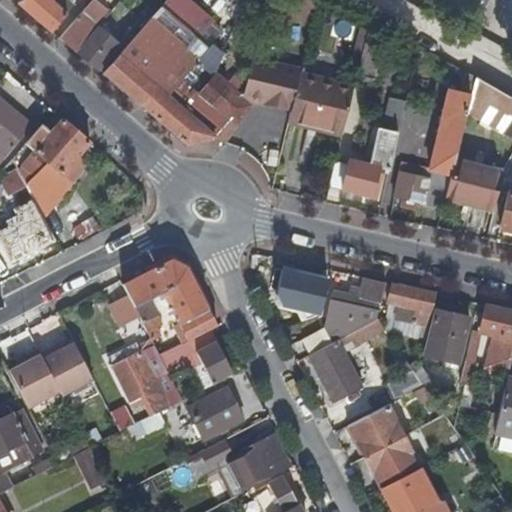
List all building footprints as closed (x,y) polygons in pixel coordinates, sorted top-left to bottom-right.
[(65,0),(18,0),(17,2),(51,31),(65,15),(62,13),(70,3),(65,0)] [(113,0),(90,0),(59,38),(77,53),(97,29),(92,25),(105,11),(113,0)] [(165,0),(103,73),(141,106),(188,50),(197,28),(165,0)] [(277,3),(272,0),(260,0),(260,4),(269,12),(277,3)] [(458,0),(478,9),(482,0),(458,0)] [(372,77),(383,29),(367,18),(354,74),(372,77)] [(141,106),(167,128),(197,92),(183,81),(200,62),(216,43),(197,28),(188,50),(141,106)] [(116,46),(97,29),(77,53),(95,69),(116,46)] [(453,64),(449,74),(450,75),(470,93),(474,76),(453,64)] [(335,72),(301,65),(298,73),(333,82),(335,72)] [(320,123),(318,129),(340,134),(351,86),(333,82),(298,73),(289,116),(320,123)] [(167,128),(186,144),(189,144),(190,143),(201,142),(211,141),(221,142),(224,143),(253,107),(240,96),(215,75),(198,94),(197,92),(167,128)] [(465,113),(511,139),(511,98),(474,76),(470,93),(470,94),(465,113)] [(417,202),(443,208),(444,202),(445,197),(451,174),(454,159),(465,113),(470,94),(447,89),(430,167),(401,161),(393,196),(401,198),(417,202)] [(382,169),(389,171),(406,101),(388,98),(382,130),(376,129),(369,164),(347,159),(346,165),(334,162),(329,185),(376,195),(382,169)] [(0,162),(30,126),(0,100),(0,162)] [(287,122),(318,129),(320,123),(289,116),(287,122)] [(13,159),(21,175),(41,212),(44,218),(57,204),(73,182),(63,176),(78,157),(90,143),(62,120),(52,132),(49,135),(40,127),(13,159)] [(73,182),(87,164),(78,157),(63,176),(73,182)] [(13,179),(21,175),(13,159),(6,167),(13,179)] [(503,171),(454,159),(451,174),(445,197),(494,208),(503,171)] [(511,195),(506,194),(500,228),(511,229),(510,232),(511,232),(511,195)] [(445,197),(444,202),(493,213),(494,208),(445,197)] [(417,202),(401,198),(399,205),(415,209),(417,202)] [(41,212),(13,226),(0,232),(0,242),(11,263),(48,244),(46,243),(54,238),(44,218),(41,212)] [(0,223),(0,232),(13,226),(9,218),(0,223)] [(207,308),(186,267),(185,266),(181,265),(176,263),(172,260),(123,285),(129,298),(134,307),(143,324),(151,320),(158,316),(149,300),(157,296),(160,301),(165,298),(178,324),(181,330),(187,342),(216,326),(207,308)] [(319,319),(322,303),(297,299),(299,281),(271,277),(265,310),(319,319)] [(385,282),(364,278),(362,289),(351,286),(348,296),(333,292),(326,320),(348,325),(345,337),(350,334),(377,320),(385,282)] [(427,325),(434,294),(391,284),(387,302),(415,308),(412,321),(427,325)] [(177,332),(181,330),(178,324),(165,298),(160,301),(157,296),(149,300),(158,316),(160,315),(166,327),(158,332),(163,342),(178,334),(177,332)] [(109,310),(118,332),(143,324),(134,307),(129,298),(109,310)] [(478,331),(479,331),(505,337),(502,352),(485,348),(481,365),(497,369),(500,358),(510,361),(511,352),(511,312),(484,306),(478,331)] [(435,310),(430,330),(438,332),(434,350),(460,356),(470,317),(435,310)] [(160,315),(158,316),(151,320),(158,332),(166,327),(160,315)] [(168,351),(163,342),(158,332),(151,320),(143,324),(154,346),(159,356),(168,351)] [(357,346),(385,331),(377,320),(350,334),(357,346)] [(337,342),(330,328),(309,339),(316,353),(337,342)] [(187,342),(181,330),(177,332),(178,334),(183,344),(187,342)] [(479,331),(478,331),(471,330),(459,381),(463,382),(467,383),(479,331)] [(183,344),(178,334),(163,342),(168,351),(180,345),(183,344)] [(189,369),(200,391),(222,380),(231,375),(215,342),(196,351),(201,363),(189,369)] [(62,398),(93,382),(73,344),(56,352),(54,348),(40,355),(38,351),(24,358),(26,362),(9,371),(29,410),(60,394),(62,398)] [(187,358),(180,345),(168,351),(159,356),(165,369),(187,358)] [(339,345),(311,361),(333,402),(361,387),(339,345)] [(154,346),(129,358),(112,366),(131,403),(140,399),(150,418),(182,401),(165,369),(159,356),(154,346)] [(107,357),(112,366),(129,358),(124,349),(107,357)] [(392,398),(421,382),(412,369),(385,384),(392,398)] [(492,433),(511,438),(511,377),(506,376),(497,413),(492,433)] [(241,419),(222,380),(200,391),(182,401),(202,439),(241,419)] [(348,427),(365,458),(404,436),(387,405),(348,427)] [(124,433),(138,426),(129,410),(114,418),(124,433)] [(0,495),(58,465),(50,450),(43,453),(21,411),(0,421),(0,495)] [(234,458),(250,488),(290,467),(274,436),(234,457),(234,458)] [(412,451),(404,436),(365,458),(373,472),(390,463),(393,469),(400,465),(405,475),(417,469),(408,453),(412,451)] [(454,439),(459,448),(464,445),(459,436),(454,439)] [(219,462),(211,448),(186,461),(194,476),(219,462)] [(92,490),(106,483),(89,449),(74,457),(92,490)] [(250,488),(234,458),(219,466),(236,497),(251,490),(250,488)] [(420,471),(382,491),(392,511),(427,511),(438,506),(420,471)] [(255,496),(263,511),(301,511),(283,476),(269,484),(271,488),(255,496)]
